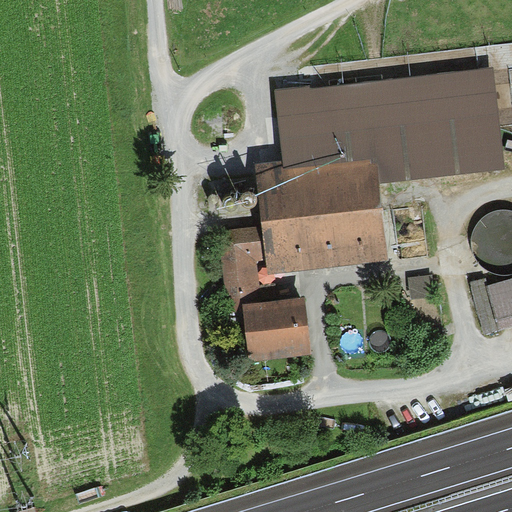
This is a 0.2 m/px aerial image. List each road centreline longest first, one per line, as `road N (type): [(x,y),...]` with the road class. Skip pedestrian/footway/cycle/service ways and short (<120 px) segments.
road 1 (track): [(91,511),(152,491),(179,470),(216,389),(194,358),(188,325),(184,213),(155,0)]
road 2 (track): [(216,389),(238,401),(272,403),(453,383),(511,368)]
road 3 (motorway): [(511,447),(303,511)]
road 4 (track): [(168,104),(353,0)]
